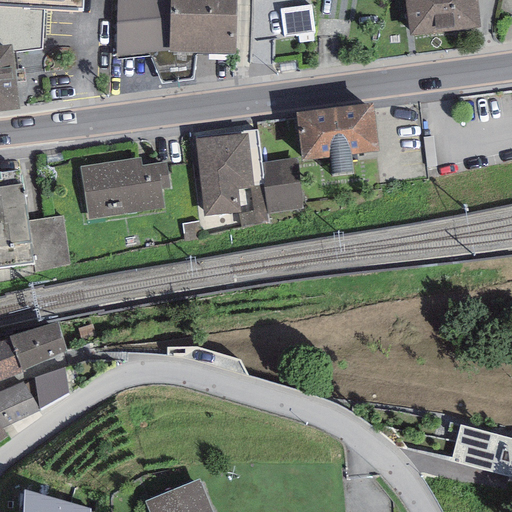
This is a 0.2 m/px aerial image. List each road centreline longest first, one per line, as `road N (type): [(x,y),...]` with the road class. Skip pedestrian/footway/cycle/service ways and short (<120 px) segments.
road 1 (secondary): [(0,131),(511,64)]
road 2 (unclassified): [(0,468),(113,381),(165,369),(312,408),(349,426),(410,488),(422,511)]
